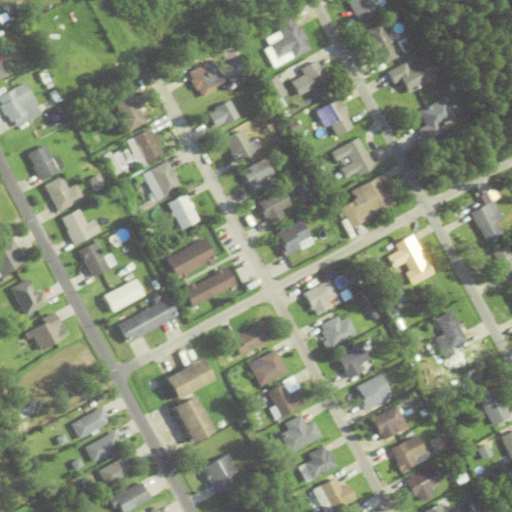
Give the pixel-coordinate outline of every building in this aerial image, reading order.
[(346,0),(369,0),(376,13),(358,23),(346,0)] [(293,20),(296,27),(299,26),(306,39),(304,40),(309,49),(292,58),(288,51),(275,58),(268,45),(269,45),(265,38),(277,31),(276,29),(280,27),(277,20),(289,14),(292,20),(293,20)] [(0,23),(7,19),(10,25),(3,29),(0,23)] [(381,64),(377,57),(374,58),(363,38),(367,36),(365,30),(379,23),(396,57),(381,64)] [(397,41),(405,37),(410,47),(402,51),(397,41)] [(188,80),(190,78),(187,72),(210,58),(223,80),(213,86),(214,89),(201,97),(196,88),(193,90),(188,80)] [(362,67),(377,59),(379,64),(364,72),(362,67)] [(320,66),(327,78),(325,79),(330,88),(314,97),(309,89),(297,96),(289,81),(301,74),(298,69),(314,60),(319,67),(320,66)] [(399,80),(392,84),(385,71),(403,62),(406,68),(422,60),(429,74),(432,73),(435,78),(406,93),(399,80)] [(37,72),(44,69),(49,80),(42,83),(37,72)] [(284,88),(285,91),(284,91),(285,93),(279,97),(284,106),(276,110),(272,101),(271,102),(261,83),(276,75),(283,89),(284,88)] [(2,116),(0,112),(0,94),(23,82),(40,113),(14,127),(11,121),(8,122),(5,115),(2,116)] [(48,92),(54,89),(59,100),(54,103),(48,92)] [(113,104),(130,95),(145,122),(127,131),(113,104)] [(445,96),(447,101),(445,102),(453,117),(437,125),(440,132),(423,141),(416,128),(423,125),(416,111),(445,96)] [(335,136),(328,124),(323,127),(314,111),(337,97),(346,113),(343,114),(351,128),(335,136)] [(221,122),(213,127),(206,114),(214,110),(212,107),(228,100),(236,117),(222,124),(221,122)] [(283,123),(292,119),(298,129),(289,134),(283,123)] [(154,132),(159,142),(156,144),(162,154),(145,164),(142,159),(136,162),(135,158),(124,164),(125,167),(119,170),(120,172),(113,176),(97,152),(107,146),(109,149),(107,151),(110,155),(116,151),(121,161),(133,155),(125,141),(148,128),(151,134),(154,132)] [(233,162),(232,159),(227,152),(230,151),(223,139),(240,129),(252,151),(233,162)] [(90,136),(98,132),(102,141),(95,145),(90,136)] [(355,172),(343,178),(338,169),(349,162),(349,161),(342,164),(339,158),(334,161),(329,152),(341,146),(341,145),(356,137),(363,151),(364,150),(374,167),(357,176),(355,172)] [(30,166),(31,165),(25,153),(42,144),(56,171),(38,181),(30,166)] [(151,196),(146,199),(134,177),(141,173),(140,170),(163,158),(164,161),(165,160),(179,188),(154,201),(151,196)] [(239,175),(241,174),(239,170),(264,158),(272,173),(263,178),(267,185),(252,193),(246,182),(244,183),(239,175)] [(315,165),(320,163),(324,170),(319,172),(315,165)] [(87,179),(98,173),(104,186),(94,192),(87,179)] [(339,208),(352,201),(347,192),(378,175),(394,204),(349,228),(339,208)] [(74,184),(82,199),(56,213),(42,185),(60,176),(66,188),(74,184)] [(299,182),(306,178),(311,187),(305,191),(299,182)] [(258,206),(256,202),(281,189),(289,205),(280,210),(283,216),(268,225),(265,218),(263,219),(257,207),(258,206)] [(189,201),(192,207),(190,208),(197,221),(179,230),(172,217),(171,218),(169,213),(170,212),(165,203),(183,193),(187,202),(189,201)] [(327,200),(335,196),(341,205),(333,210),(327,200)] [(485,242),(477,229),(468,213),(492,200),(502,219),(495,223),(501,233),(485,242)] [(92,219),(99,232),(72,246),(64,231),(66,230),(59,218),(77,209),(84,223),(92,219)] [(335,213),(340,211),(343,217),(338,219),(335,213)] [(280,247),(276,238),(277,238),(275,232),(300,219),(311,243),(300,249),(299,248),(282,256),(278,248),(280,247)] [(141,230),(147,226),(151,233),(145,237),(141,230)] [(425,260),(432,273),(409,285),(403,273),(399,276),(396,270),(402,267),(404,272),(407,270),(403,262),(391,268),(385,256),(396,250),(393,244),(411,235),(419,249),(417,250),(423,261),(425,260)] [(203,264),(186,274),(187,276),(179,280),(178,278),(175,280),(163,258),(203,237),(214,259),(211,260),(212,262),(204,266),(203,264)] [(13,252),(16,256),(20,254),(24,262),(0,274),(0,243),(11,238),(17,250),(13,252)] [(90,276),(76,251),(94,241),(107,266),(99,271),(100,273),(96,275),(95,273),(93,275),(90,276)] [(511,279),(505,283),(496,267),(497,266),(490,253),(504,245),(511,260),(511,279)] [(190,308),(181,291),(186,288),(185,286),(191,282),(193,285),(214,274),(213,272),(219,268),(220,271),(225,268),(234,284),(190,308)] [(350,278),(356,274),(360,283),(354,286),(350,278)] [(144,295),(135,278),(103,295),(112,312),(144,295)] [(32,291),(34,294),(40,291),(47,303),(24,316),(8,288),(25,279),(32,291)] [(311,309),(309,310),(300,294),(327,280),(339,302),(314,315),(311,309)] [(354,291),(362,287),(364,292),(357,296),(354,291)] [(386,295),(398,288),(404,300),(393,306),(386,295)] [(338,294),(344,291),(346,296),(341,299),(338,294)] [(115,325),(166,297),(176,316),(125,343),(115,325)] [(363,308),(370,304),(377,317),(371,320),(363,308)] [(386,311),(394,307),(398,313),(389,318),(386,311)] [(433,338),(440,334),(433,319),(449,310),(465,341),(451,348),(454,355),(444,360),(433,338)] [(28,331),(41,323),(39,319),(51,312),(58,325),(55,327),(57,330),(60,328),(64,336),(39,351),(28,331)] [(321,343),(325,341),(320,332),(322,331),(319,325),(334,316),(338,323),(346,318),(355,334),(325,350),(321,343)] [(230,341),(236,338),(234,336),(259,322),(268,340),(238,357),(230,341)] [(367,359),(358,364),(361,371),(346,379),(341,369),(338,370),(334,362),(336,361),(334,357),(359,344),(359,345),(367,340),(372,349),(366,352),(365,350),(363,351),(367,359)] [(246,364),(274,349),(286,372),(258,387),(246,364)] [(163,380),(199,360),(211,381),(174,401),(163,380)] [(358,403),(359,402),(354,392),(356,391),(354,387),(378,374),(391,396),(362,412),(358,403)] [(278,416),(274,419),(268,408),(272,406),(265,392),(282,384),(287,394),(294,390),(303,407),(279,419),(278,416)] [(12,406),(26,386),(40,396),(26,416),(12,406)] [(509,423),(498,429),(495,423),(490,426),(474,396),(491,387),(498,401),(500,399),(510,417),(507,418),(509,423)] [(171,408),(192,397),(212,434),(191,446),(171,408)] [(247,406),(256,401),(260,408),(250,412),(247,406)] [(378,435),(377,435),(368,419),(394,405),(402,421),(393,426),(397,433),(382,441),(378,435)] [(69,424),(101,406),(106,417),(108,422),(77,439),(69,424)] [(418,412),(423,409),(427,414),(422,417),(418,412)] [(311,421),(320,437),(288,454),(283,445),(278,448),(275,442),(280,439),(278,435),(286,430),(282,424),(298,415),(304,425),(311,421)] [(82,448),(113,430),(119,441),(118,442),(120,446),(91,463),(82,448)] [(511,465),(498,437),(511,430),(511,465)] [(54,438),(63,434),(66,443),(58,446),(54,438)] [(437,448),(433,450),(430,445),(434,442),(432,439),(440,434),(446,445),(438,450),(437,448)] [(393,463),(395,463),(388,449),(415,435),(427,458),(398,473),(393,463)] [(327,450),(336,466),(304,483),(296,467),(309,460),(306,454),(322,446),(325,452),(327,450)] [(218,495),(213,485),(209,487),(199,468),(226,454),(236,472),(226,478),(231,488),(218,495)] [(96,471),(125,455),(131,465),(130,466),(133,471),(105,487),(96,471)] [(69,463),(77,458),(82,466),(74,471),(69,463)] [(414,497),(412,497),(403,481),(430,467),(439,483),(429,488),(433,495),(417,503),(414,497)] [(80,481),(88,477),(92,486),(83,489),(80,481)] [(346,484),(354,499),(330,511),(320,511),(309,490),(333,477),(338,488),(346,484)] [(145,490),(150,499),(126,511),(119,511),(116,507),(112,510),(106,500),(139,482),(144,491),(145,490)] [(472,511),(468,503),(476,499),(481,509),(475,511),(472,511)] [(450,505),(454,511),(423,511),(438,503),(442,509),(450,505)]
